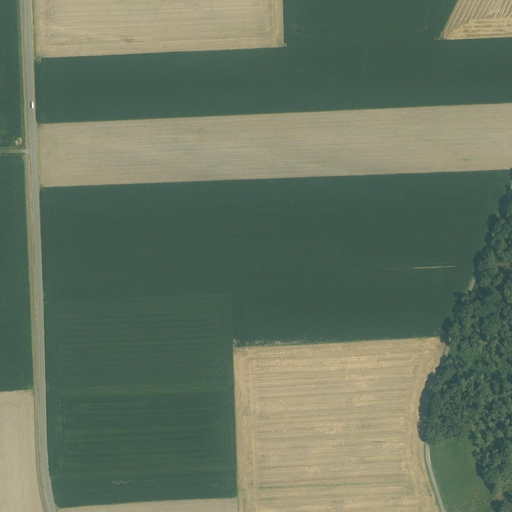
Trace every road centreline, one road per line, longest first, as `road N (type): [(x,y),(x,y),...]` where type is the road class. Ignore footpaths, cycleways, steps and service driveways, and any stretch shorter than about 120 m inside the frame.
road 1 (secondary): [(26,0),(52,511)]
road 2 (residential): [(511,184),(429,421),(426,452),(439,511)]
